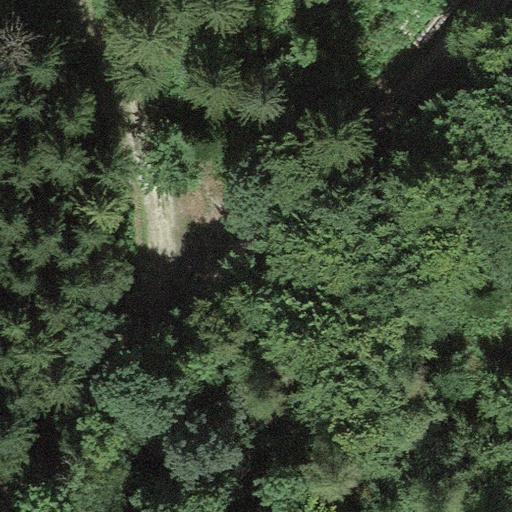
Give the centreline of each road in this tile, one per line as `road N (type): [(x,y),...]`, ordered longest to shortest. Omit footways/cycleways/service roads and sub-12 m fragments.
road 1 (track): [(0,510),(149,341),(491,0)]
road 2 (track): [(149,341),(152,170),(113,68),(68,0)]
